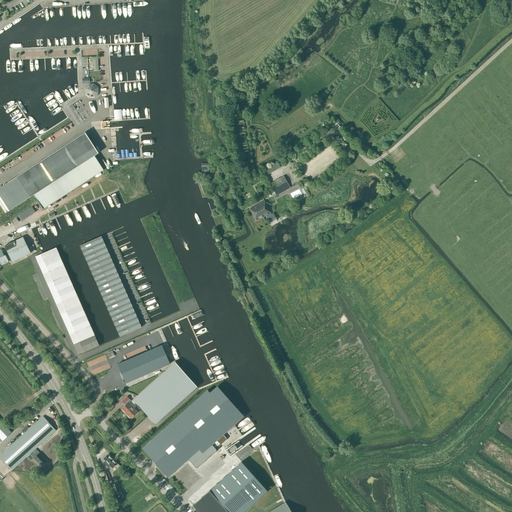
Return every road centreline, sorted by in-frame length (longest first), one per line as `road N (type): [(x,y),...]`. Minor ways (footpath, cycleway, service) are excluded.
road 1 (unclassified): [(89,411),(98,390),(0,281)]
road 2 (unclassified): [(181,511),(89,411)]
road 3 (secondary): [(69,417),(0,312)]
